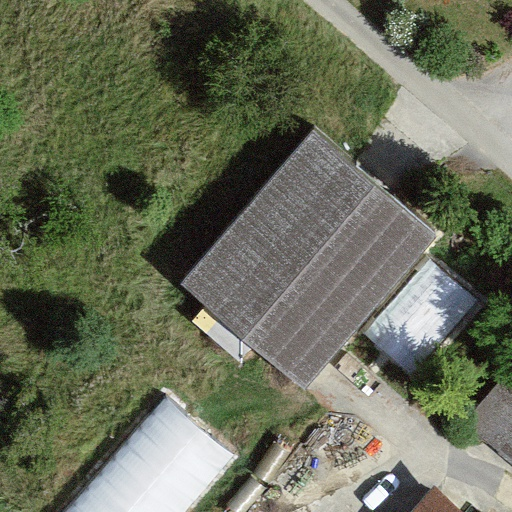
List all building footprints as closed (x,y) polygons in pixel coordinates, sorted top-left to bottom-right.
[(429,233),(297,124),(162,277),(293,389),(429,233)] [(367,324),(416,369),(483,297),(435,253),(367,324)] [(511,370),(474,411),(511,445),(511,370)] [(187,511),(244,452),(174,387),(56,511),(187,511)] [(444,511),(405,484),(382,511),(444,511)]
